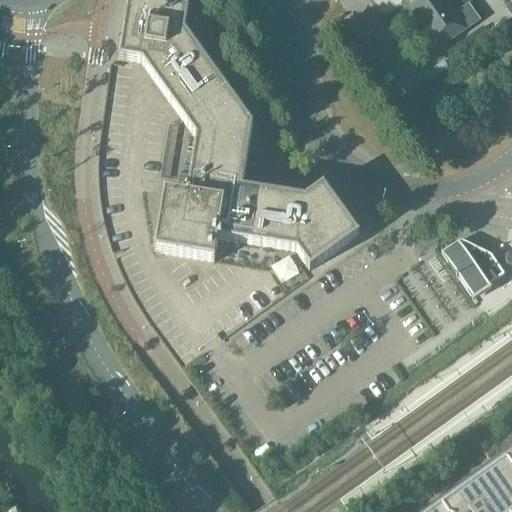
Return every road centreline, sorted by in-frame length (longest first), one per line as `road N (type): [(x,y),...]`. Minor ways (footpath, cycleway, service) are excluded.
road 1 (tertiary): [(207,511),(94,346),(39,228),(26,120),(38,4)]
road 2 (tertiary): [(0,263),(54,369),(156,511)]
road 3 (residential): [(450,192),(381,187),(333,155),(303,104),(279,20)]
